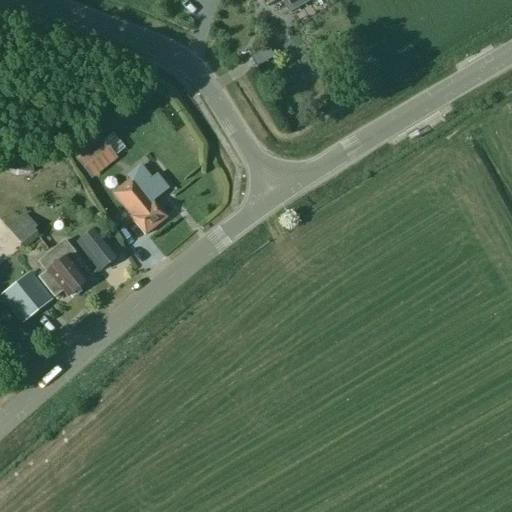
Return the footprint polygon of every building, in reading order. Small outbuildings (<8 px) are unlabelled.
[(261,0),(266,7),(277,0),(280,0),(288,14),(312,0),(261,0)] [(76,160),(91,179),(116,159),(101,140),(76,160)] [(150,180),(142,171),(112,196),(131,219),(130,219),(144,236),(165,219),(152,203),(168,190),(156,175),(150,180)] [(7,229),(24,250),(39,237),(33,230),(36,228),(25,214),(7,229)] [(93,231),(75,246),(97,274),(116,259),(93,231)] [(61,291),(67,299),(85,284),(67,260),(75,254),(64,241),(37,263),(45,273),(38,279),(53,298),(61,291)] [(29,275),(0,297),(21,326),(51,303),(29,275)]
